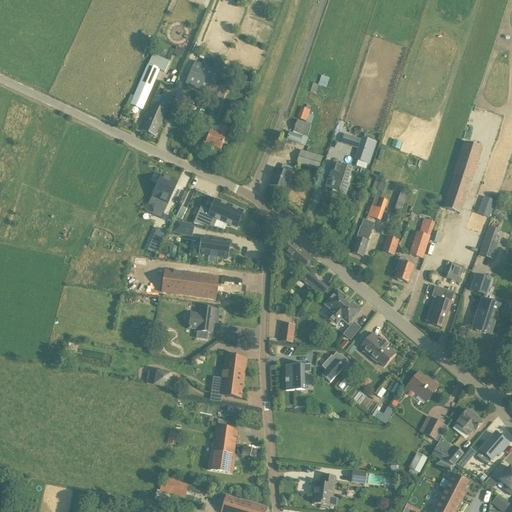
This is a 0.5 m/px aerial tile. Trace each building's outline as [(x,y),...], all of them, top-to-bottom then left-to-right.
[(178,46),(174,54),(182,57),(185,49),(178,46)] [(169,62),(153,54),(131,104),(142,109),(159,69),(165,72),(169,62)] [(205,57),(202,65),(194,62),(183,87),(184,87),(185,84),(210,95),(223,64),(205,57)] [(322,77),(318,86),(326,89),(329,80),(322,77)] [(313,85),(310,93),(316,95),(318,87),(313,85)] [(217,87),(211,103),(218,106),(223,90),(217,87)] [(157,94),(152,105),(149,112),(156,115),(152,125),(159,128),(174,94),(164,90),(161,96),(157,94)] [(211,125),(217,107),(209,104),(203,122),(211,125)] [(293,132),(306,137),(314,116),(308,114),(311,107),(306,105),(305,109),(300,107),(296,119),(305,122),(305,123),(297,120),(293,132)] [(155,137),(159,128),(152,125),(156,115),(149,112),(141,130),(155,137)] [(249,127),(241,124),(239,131),(247,134),(249,127)] [(228,130),(220,127),(217,134),(210,131),(205,144),(220,150),(228,130)] [(289,132),(286,140),(305,146),(307,138),(302,136),(289,132)] [(362,137),(361,139),(344,133),(341,141),(359,147),(354,160),(369,164),(376,142),(362,137)] [(393,140),(390,147),(398,150),(401,143),(393,140)] [(483,148),(463,141),(452,176),(453,176),(442,208),(460,214),(467,193),(471,182),(472,183),(483,148)] [(322,157),(300,150),(296,164),(318,171),(322,157)] [(352,169),(333,163),(325,188),(345,195),(349,185),(347,184),(352,169)] [(293,168),(284,165),(282,171),(274,168),(269,186),(285,191),(293,168)] [(161,176),(151,198),(168,205),(177,184),(161,176)] [(388,184),(375,179),(372,189),(376,191),(367,217),(380,221),(387,201),(383,199),(388,184)] [(408,193),(399,190),(392,210),(409,215),(410,214),(412,207),(404,204),(408,193)] [(194,224),(213,229),(217,220),(236,228),(243,212),(217,200),(211,211),(202,207),(194,224)] [(181,206),(176,217),(181,220),(187,209),(181,206)] [(482,227),(484,211),(472,210),(470,225),(482,227)] [(432,231),(431,231),(434,223),(423,219),(419,233),(416,232),(408,255),(422,260),(429,241),(432,231)] [(374,224),(363,220),(361,227),(360,227),(351,254),(362,258),(374,224)] [(172,233),(181,235),(184,223),(175,221),(172,233)] [(166,233),(157,228),(146,251),(155,255),(166,233)] [(438,244),(442,234),(433,231),(429,241),(438,244)] [(492,247),(496,236),(486,233),(479,256),(493,260),(496,248),(492,247)] [(230,241),(201,237),(198,255),(228,259),(230,241)] [(399,241),(386,237),(381,253),(394,256),(399,241)] [(309,262),(312,258),(291,239),(281,250),(302,269),(305,266),(309,269),(312,265),(309,262)] [(395,271),(397,272),(395,279),(408,283),(414,264),(408,263),(409,260),(409,259),(408,258),(407,258),(406,257),(405,256),(404,256),(403,256),(401,256),(400,257),(399,259),(395,271)] [(452,263),(447,278),(458,283),(464,268),(452,263)] [(219,277),(164,270),(161,291),(216,299),(219,277)] [(306,270),(299,279),(322,297),(329,289),(306,270)] [(492,280),(475,274),(469,291),(486,297),(492,280)] [(425,321),(430,323),(430,325),(442,329),(451,303),(450,303),(454,293),(435,287),(431,298),(433,298),(425,321)] [(341,319),(348,325),(360,311),(352,304),(351,305),(344,299),(345,298),(337,292),(325,305),(332,311),(327,317),(336,324),(341,319)] [(499,305),(482,300),(472,329),(490,335),(499,305)] [(220,310),(215,309),(199,307),(198,314),(191,313),(188,329),(196,330),(196,332),(197,332),(196,339),(206,340),(207,333),(212,334),(214,323),(218,323),(220,310)] [(353,323),(344,335),(350,340),(359,329),(353,323)] [(292,344),(294,325),(282,324),(280,342),(292,344)] [(382,342),(372,334),(360,349),(377,363),(379,361),(385,366),(396,354),(388,347),(388,346),(383,341),(382,342)] [(211,394),(220,395),(241,399),(247,358),(225,354),(221,379),(213,378),(211,394)] [(344,367),(336,359),(321,376),(330,384),(344,367)] [(289,373),(289,375),(286,375),(286,389),(293,389),(293,391),(303,391),(303,372),(310,372),(310,365),(294,365),(294,368),(287,368),(287,373),(289,373)] [(176,388),(179,377),(172,375),(172,373),(156,369),(155,372),(148,371),(146,382),(153,384),(153,385),(169,388),(169,387),(176,388)] [(407,394),(411,389),(427,402),(439,388),(431,381),(430,383),(418,374),(404,391),(407,394)] [(347,392),(352,384),(343,378),(338,386),(347,392)] [(228,407),(226,417),(237,419),(239,409),(228,407)] [(372,417),(380,421),(386,424),(394,411),(388,408),(384,415),(376,410),(372,417)] [(482,424),(467,411),(460,419),(461,420),(456,426),(464,432),(470,437),(474,431),(475,432),(482,424)] [(435,443),(434,443),(437,445),(446,428),(442,426),(442,427),(432,421),(425,434),(435,440),(435,441),(436,441),(435,443)] [(237,430),(215,426),(213,443),(212,443),(208,470),(231,473),(234,456),(233,456),(237,430)] [(509,446),(503,441),(504,439),(500,436),(499,438),(495,434),(480,452),(491,461),(496,455),(499,457),(509,446)] [(432,455),(455,466),(465,454),(454,445),(448,453),(436,447),(432,455)] [(242,447),(238,446),(237,453),(241,454),(241,456),(255,458),(257,450),(243,447),(242,447)] [(459,463),(464,467),(475,455),(470,450),(459,463)] [(419,474),(427,459),(416,454),(408,469),(419,474)] [(445,470),(451,473),(454,467),(448,464),(445,470)] [(511,470),(508,468),(497,481),(504,486),(501,489),(510,496),(511,493),(511,470)] [(367,472),(353,470),(351,482),(365,484),(367,472)] [(338,498),(333,498),(336,476),(323,475),(321,483),(314,482),(313,495),(315,496),(314,504),(321,505),(320,507),(327,508),(328,506),(337,507),(338,498)] [(445,489),(441,496),(459,506),(462,501),(460,500),(469,483),(455,475),(453,478),(451,477),(448,483),(443,480),(439,486),(445,489)] [(157,490),(154,500),(163,503),(166,493),(185,499),(187,492),(191,493),(190,497),(201,500),(204,490),(163,478),(159,491),(157,490)] [(504,511),(510,505),(498,495),(491,504),(500,511),(504,511)] [(264,511),(265,508),(226,496),(220,511),(264,511)] [(456,511),(459,506),(441,496),(433,511),(456,511)]
